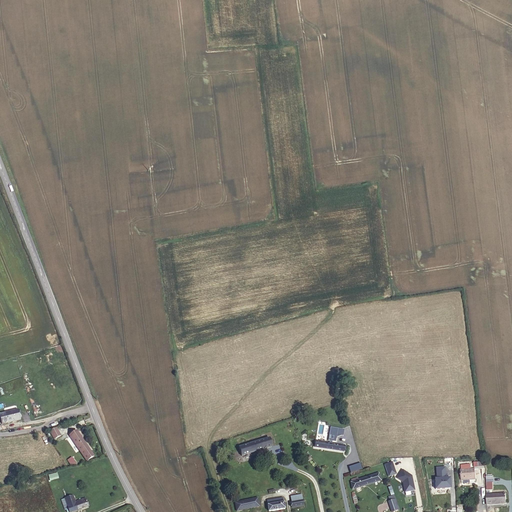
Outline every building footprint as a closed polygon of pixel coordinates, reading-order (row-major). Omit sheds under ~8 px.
[(0,423),(19,418),(16,409),(0,413),(0,423)] [(61,436),(56,428),(50,431),(55,439),(61,436)] [(94,456),(76,430),(70,434),(88,460),(94,456)] [(350,443),(352,434),(338,431),(335,445),(337,445),(337,446),(339,447),(340,446),(342,446),(343,441),(350,443)] [(250,445),(248,438),(240,440),(242,447),(250,445)] [(243,458),(272,449),(269,439),(250,445),(242,447),(240,447),(243,458)] [(342,454),(343,448),(339,447),(337,446),(323,443),(322,450),(342,454)] [(393,462),(384,465),(388,477),(397,475),(393,462)] [(446,467),(436,468),(437,479),(435,480),(435,492),(453,491),(452,478),(447,479),(446,467)] [(412,476),(403,470),(397,479),(403,483),(405,493),(416,492),(412,476)] [(476,482),(475,471),(460,472),(461,483),(476,482)] [(353,491),(384,482),(382,474),(361,480),(354,482),(351,483),(353,491)] [(86,502),(83,494),(73,498),(71,492),(63,495),(68,509),(86,502)] [(507,507),(506,495),(486,496),(487,508),(507,507)] [(255,509),(253,500),(242,502),(243,511),(255,509)] [(396,511),(399,511),(396,500),(389,502),(392,511),(396,511)] [(275,511),(287,510),(286,503),(285,503),(269,506),(269,511),(275,511)]
